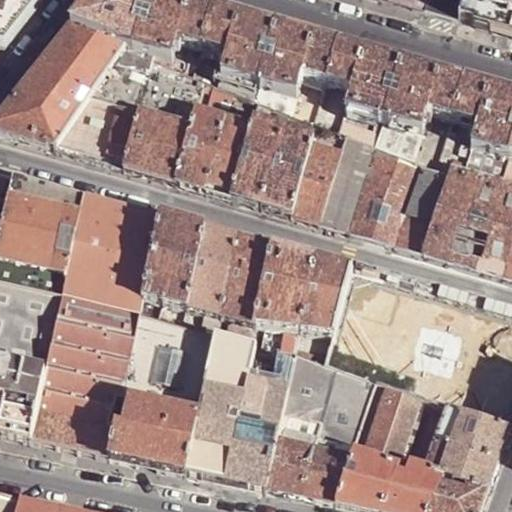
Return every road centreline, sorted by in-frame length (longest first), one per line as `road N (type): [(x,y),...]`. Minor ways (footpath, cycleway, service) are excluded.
road 1 (residential): [(511,302),(0,156)]
road 2 (residential): [(260,0),(511,71)]
road 3 (residential): [(202,511),(0,469)]
